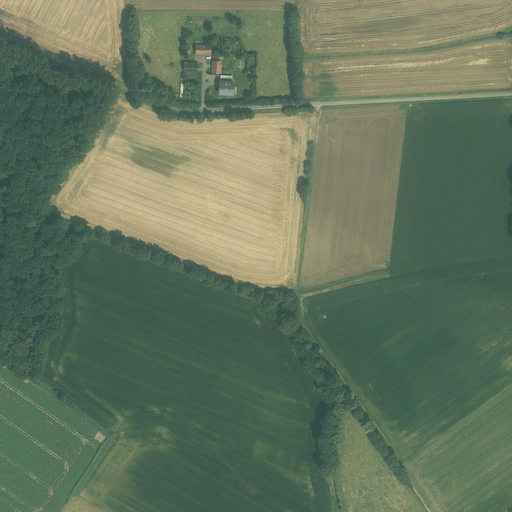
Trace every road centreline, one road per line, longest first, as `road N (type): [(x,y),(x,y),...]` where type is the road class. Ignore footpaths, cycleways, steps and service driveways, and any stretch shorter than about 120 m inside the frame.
road 1 (unclassified): [(0,34),(180,109),(511,94)]
road 2 (track): [(319,104),(296,290)]
